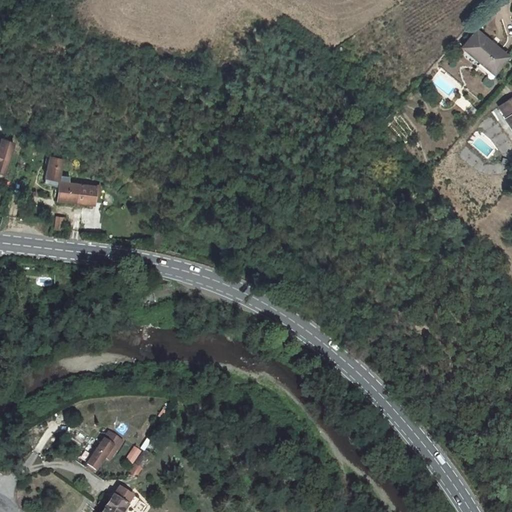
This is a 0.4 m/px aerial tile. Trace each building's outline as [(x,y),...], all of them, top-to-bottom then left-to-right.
[(463,47),(493,73),(507,57),(476,31),(463,47)] [(457,102),(470,116),(476,109),(463,96),(457,102)] [(511,97),(499,107),(506,118),(505,119),(511,129),(511,97)] [(0,173),(4,174),(14,143),(2,139),(0,144),(0,173)] [(58,200),(76,203),(78,185),(69,184),(70,177),(59,176),(63,160),(50,157),(45,178),(60,181),(58,200)] [(96,187),(78,185),(76,203),(94,205),(95,198),(96,187)] [(156,215),(153,222),(166,226),(169,220),(156,215)] [(61,231),(63,218),(55,217),(54,230),(61,231)] [(151,243),(158,246),(166,229),(159,226),(151,243)] [(92,457),(86,465),(88,466),(86,468),(93,472),(95,471),(96,471),(105,458),(108,461),(121,442),(108,433),(95,452),(92,457)] [(153,459),(163,445),(153,437),(143,451),(151,457),(153,459)] [(131,450),(135,445),(130,442),(126,446),(131,450)] [(138,455),(124,445),(116,457),(131,467),(138,455)] [(141,470),(151,457),(143,451),(134,465),(141,470)] [(139,472),(141,470),(134,465),(128,472),(134,476),(135,476),(139,471),(139,472)] [(134,476),(128,472),(122,481),(129,483),(134,476)] [(133,508),(138,501),(119,488),(118,488),(112,498),(104,509),(108,511),(123,511),(127,507),(128,505),(133,508)]
